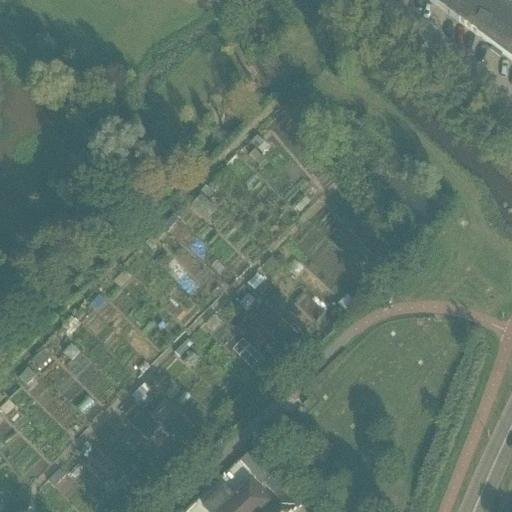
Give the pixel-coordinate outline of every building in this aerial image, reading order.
[(511,0),(426,0),(511,63),(511,0)] [(249,455),(241,463),(262,486),(262,485),(271,477),(249,455)] [(274,505),(286,493),(271,477),(262,485),(276,500),(273,503),(274,505)] [(265,511),(270,508),(247,484),(218,511),(265,511)] [(304,511),(299,506),(286,493),(274,505),(280,511),(304,511)]
